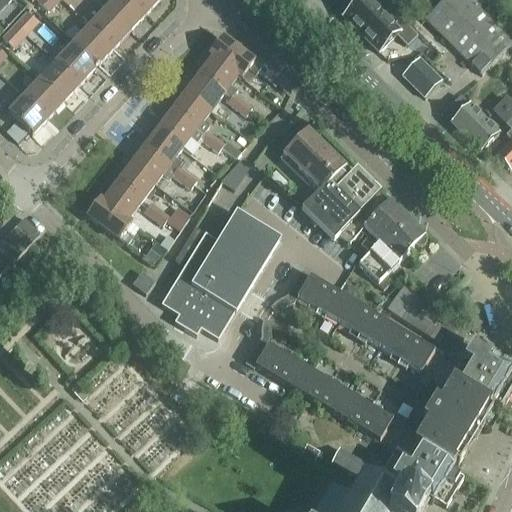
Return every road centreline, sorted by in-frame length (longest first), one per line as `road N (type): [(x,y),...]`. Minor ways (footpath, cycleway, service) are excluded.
road 1 (unclassified): [(505,326),(498,287),(207,6)]
road 2 (tertiary): [(511,223),(284,0)]
road 3 (residential): [(216,369),(159,333),(24,194)]
road 4 (unclassified): [(30,188),(207,6)]
road 5 (residential): [(294,241),(216,369)]
